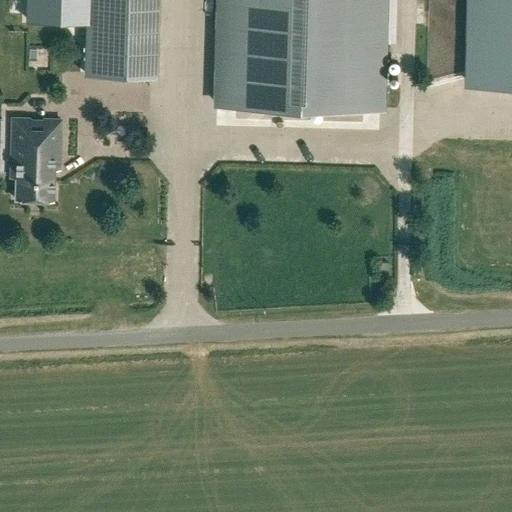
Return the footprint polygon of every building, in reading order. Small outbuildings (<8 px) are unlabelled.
[(26,0),(26,16),(86,18),(85,73),(158,75),(159,20),(159,0),(26,0)] [(381,108),(383,0),(219,0),(217,103),(381,108)] [(511,0),(471,0),(470,84),(511,85),(511,0)] [(31,119),(13,118),(12,151),(24,152),(23,176),(11,176),(11,177),(16,177),(16,197),(15,197),(15,198),(17,199),(17,198),(52,199),(52,200),(54,200),(54,198),(53,198),(54,169),(59,169),(61,119),(43,119),(42,127),(31,126),(31,119)] [(379,275),(388,275),(388,262),(379,262),(379,275)]
